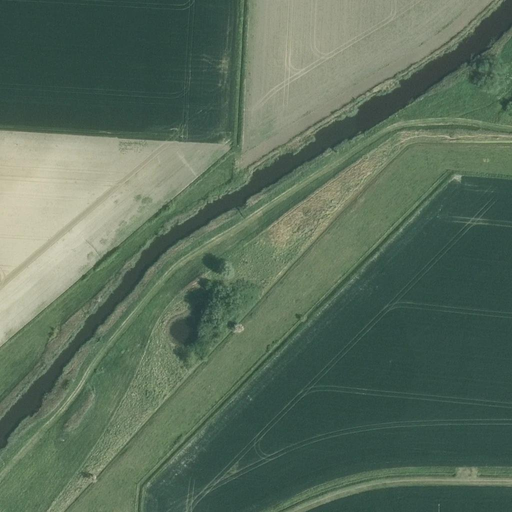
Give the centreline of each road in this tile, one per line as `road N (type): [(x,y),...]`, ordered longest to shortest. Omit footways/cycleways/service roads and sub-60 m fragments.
road 1 (track): [(0,477),(187,259),(389,130),(438,121),(511,128)]
road 2 (track): [(301,511),(376,488),(511,483)]
